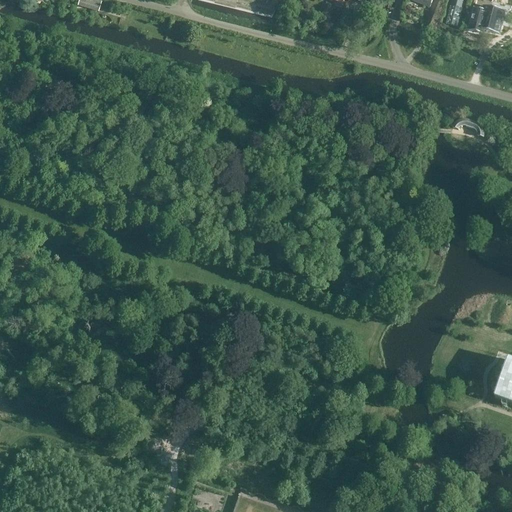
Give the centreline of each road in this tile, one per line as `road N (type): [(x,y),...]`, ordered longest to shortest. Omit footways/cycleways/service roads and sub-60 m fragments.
road 1 (unclassified): [(511,102),(128,0)]
road 2 (track): [(205,427),(448,511)]
